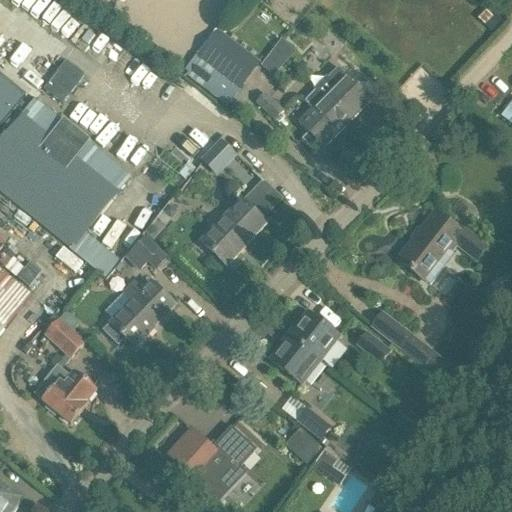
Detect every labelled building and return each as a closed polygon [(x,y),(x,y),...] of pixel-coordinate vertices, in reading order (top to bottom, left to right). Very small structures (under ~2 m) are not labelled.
[(259,64),(215,31),(194,59),(237,92),(259,64)] [(277,48),(290,61),(295,55),(281,41),(277,48)] [(66,62),(43,91),(62,106),(85,77),(66,62)] [(312,110),(298,124),(308,134),(301,141),(309,150),(317,142),(324,149),(371,101),(337,67),(326,78),(335,86),(322,100),(313,91),(303,101),(312,110)] [(0,76),(0,131),(26,98),(0,76)] [(255,105),(274,124),(284,113),(265,95),(255,105)] [(0,136),(0,194),(72,252),(131,179),(34,100),(31,99),(0,136)] [(225,266),(265,225),(241,202),(200,243),(225,266)] [(169,206),(163,213),(171,219),(177,212),(169,206)] [(429,287),(445,266),(443,264),(453,251),(451,250),(454,246),(477,264),(489,249),(466,231),(462,237),(435,216),(398,263),(429,287)] [(146,265),(153,271),(165,259),(143,239),(124,259),(138,273),(146,265)] [(30,264),(17,280),(29,289),(42,273),(30,264)] [(0,337),(32,297),(0,271),(0,337)] [(117,346),(124,338),(134,348),(174,307),(150,283),(143,290),(134,282),(122,295),(131,303),(109,324),(103,332),(116,345),(117,346)] [(66,314),(60,321),(72,333),(79,326),(66,314)] [(292,335),(288,339),(320,363),(339,339),(307,315),(299,325),(297,323),(289,333),(292,335)] [(400,351),(409,339),(381,317),(372,329),(400,351)] [(44,338),(70,362),(85,345),(72,333),(60,321),(44,338)] [(379,366),(388,354),(366,337),(356,348),(379,366)] [(279,352),(270,363),(297,384),(301,387),(320,363),(288,339),(286,342),(284,341),(277,351),(279,352)] [(424,370),(435,378),(445,364),(434,357),(424,370)] [(56,368),(33,395),(41,402),(41,403),(69,427),(76,419),(87,406),(84,404),(95,391),(74,373),(69,378),(56,368)] [(332,429),(307,410),(297,424),(321,443),(332,429)] [(410,432),(418,422),(403,410),(395,420),(410,432)] [(178,447),(169,457),(182,469),(193,480),(195,478),(206,489),(201,494),(215,507),(245,475),(238,469),(241,465),(253,452),(234,434),(229,430),(219,441),(211,450),(191,432),(178,447)] [(312,441),(297,458),(307,466),(322,450),(312,441)] [(0,511),(16,511),(19,509),(17,503),(18,502),(0,488),(0,511)]
